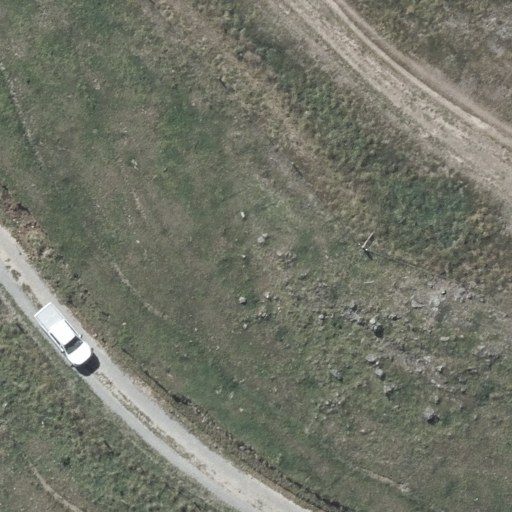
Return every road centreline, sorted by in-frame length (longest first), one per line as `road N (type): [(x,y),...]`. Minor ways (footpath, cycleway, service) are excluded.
road 1 (track): [(0,266),(168,457),(266,511)]
road 2 (track): [(307,0),(439,117),(511,164)]
